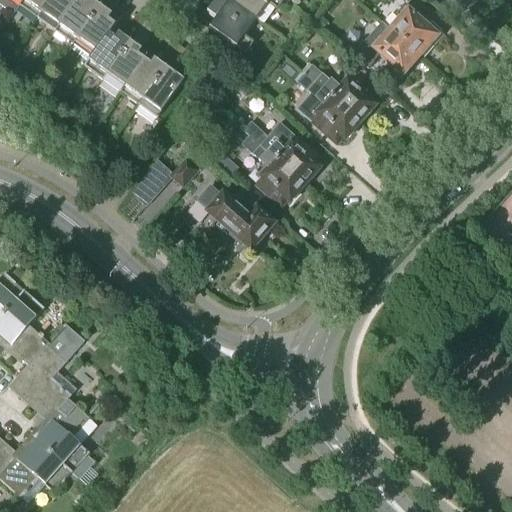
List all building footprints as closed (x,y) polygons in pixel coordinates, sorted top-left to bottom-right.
[(0,0),(0,8),(12,18),(22,5),(25,0),(0,0)] [(25,0),(22,5),(40,18),(53,0),(25,0)] [(53,0),(40,18),(37,23),(54,35),(79,0),(53,0)] [(79,0),(54,35),(52,39),(69,51),(72,48),(106,0),(92,0),(89,5),(82,0),(79,0)] [(106,0),(72,48),(69,51),(87,64),(88,63),(89,61),(90,62),(110,34),(111,35),(112,32),(114,30),(118,25),(121,20),(110,13),(113,9),(119,0),(106,0)] [(215,21),(208,31),(245,56),(253,45),(244,39),(256,23),(223,0),(216,0),(206,15),(215,21)] [(277,12),(284,2),(280,0),(223,0),(256,23),(268,6),(277,12)] [(400,22),(390,32),(406,46),(420,59),(441,35),(431,26),(427,31),(404,10),(396,19),(400,22)] [(86,66),(83,70),(98,81),(102,84),(144,25),(135,19),(120,41),(111,35),(110,34),(90,62),(89,61),(88,63),(87,64),(86,66)] [(144,25),(102,84),(119,96),(123,91),(145,60),(137,53),(152,31),(144,25)] [(373,37),(353,59),(360,66),(372,53),(384,64),(392,71),(391,72),(388,75),(398,84),(420,59),(406,46),(390,32),(380,44),(377,41),(373,37)] [(145,60),(123,91),(141,104),(179,50),(170,44),(154,66),(145,60)] [(141,104),(137,109),(156,123),(182,86),(172,79),(188,57),(179,50),(141,104)] [(312,68),(304,77),(317,88),(324,80),(312,68)] [(229,84),(246,99),(254,90),(237,75),(229,84)] [(304,77),(296,85),(309,97),(316,88),(317,88),(304,77)] [(324,80),(317,88),(335,104),(336,103),(346,112),(344,115),(353,123),(356,122),(359,126),(365,119),(368,119),(372,114),(372,112),(374,110),(372,108),(379,101),(353,78),(345,87),(340,94),(324,80)] [(219,96),(226,87),(217,81),(211,90),(219,96)] [(312,99),(298,115),(311,126),(319,133),(336,149),(339,145),(343,141),(345,143),(346,140),(349,141),(353,136),(353,133),(359,126),(356,122),(353,123),(344,115),(346,112),(336,103),(335,104),(317,88),(316,88),(309,97),(312,99)] [(74,122),(67,131),(62,139),(80,152),(92,135),(74,122)] [(53,132),(62,139),(67,131),(59,125),(53,132)] [(251,126),(243,135),(249,140),(268,157),(279,166),(281,164),(290,172),(287,176),(297,185),(303,185),(305,187),(310,182),(313,182),(317,177),(316,174),(318,172),(317,171),(323,163),(298,141),(280,125),(267,140),(251,126)] [(249,140),(241,148),(260,165),(268,172),(269,173),(262,182),(256,189),(281,211),(283,208),(288,204),(289,204),(289,205),(291,203),(294,203),(298,199),(298,196),(305,187),(303,185),(297,185),(287,176),(290,172),(281,164),(279,166),(268,157),(249,140)] [(82,153),(96,162),(102,154),(88,144),(82,153)] [(106,155),(99,165),(107,170),(114,160),(106,155)] [(185,162),(180,167),(169,180),(183,192),(199,174),(185,162)] [(222,200),(221,201),(209,190),(197,204),(209,215),(208,215),(249,252),(265,234),(271,227),(256,213),(248,222),(222,200)] [(10,279),(19,288),(27,279),(17,271),(10,279)] [(0,321),(24,295),(4,278),(0,282),(0,321)] [(0,321),(0,348),(2,347),(4,345),(6,347),(9,350),(7,352),(27,369),(28,370),(46,350),(48,347),(39,339),(29,330),(38,319),(44,313),(24,295),(0,321)] [(60,327),(54,334),(57,337),(63,330),(60,327)] [(14,384),(8,391),(22,404),(24,402),(26,399),(27,400),(31,403),(30,405),(29,406),(38,414),(40,416),(49,424),(68,403),(68,404),(77,394),(57,377),(84,346),(85,345),(71,334),(65,328),(64,329),(63,330),(57,337),(48,347),(46,350),(28,370),(27,369),(19,379),(17,380),(15,383),(14,384)] [(98,408),(104,401),(101,398),(95,405),(98,408)] [(101,410),(107,404),(104,401),(98,408),(101,410)] [(42,426),(29,440),(67,473),(72,478),(72,477),(79,483),(94,466),(87,460),(89,458),(75,446),(72,443),(80,434),(90,423),(86,420),(79,414),(68,404),(68,403),(49,424),(51,426),(48,429),(47,431),(43,427),(42,426)] [(0,480),(0,483),(28,507),(44,489),(48,493),(54,498),(72,478),(67,473),(29,440),(17,454),(23,459),(21,460),(18,464),(15,462),(6,473),(0,480)] [(0,480),(6,473),(15,462),(8,456),(4,452),(0,448),(0,480)]
